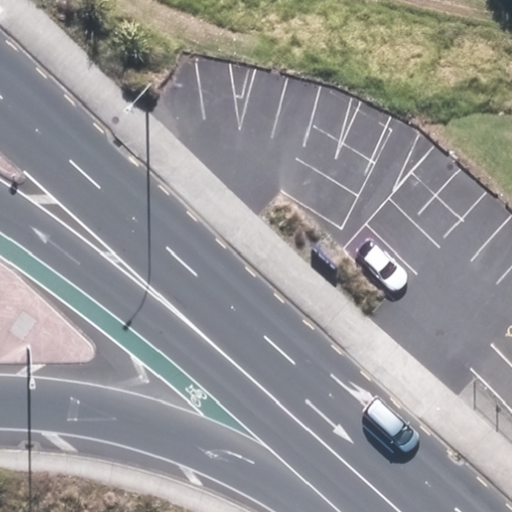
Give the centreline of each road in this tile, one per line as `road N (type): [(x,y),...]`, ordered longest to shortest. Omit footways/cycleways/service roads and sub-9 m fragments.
road 1 (secondary): [(0,83),(333,381),(418,511)]
road 2 (secondary): [(402,511),(280,425),(0,194)]
road 3 (motorway): [(372,511),(246,447),(141,406),(0,390)]
